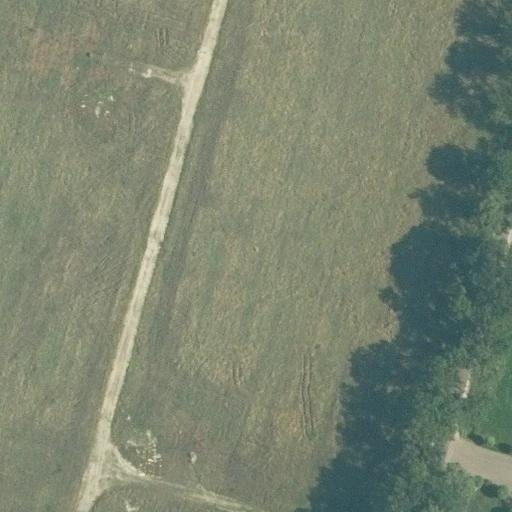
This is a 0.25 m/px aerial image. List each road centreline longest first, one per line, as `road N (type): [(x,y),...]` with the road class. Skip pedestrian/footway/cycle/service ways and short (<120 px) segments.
road 1 (residential): [(199,83),(95,469)]
road 2 (unclassified): [(417,511),(511,186)]
